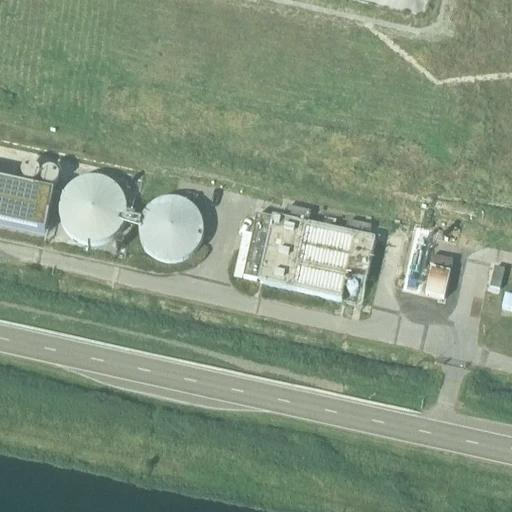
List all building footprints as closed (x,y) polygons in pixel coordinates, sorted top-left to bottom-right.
[(60,234),(114,248),(128,190),(74,177),(60,234)] [(0,183),(0,225),(44,236),(53,196),(0,183)] [(141,228),(140,237),(143,246),(148,254),(155,260),(164,264),(173,265),(182,263),(191,259),(197,252),(202,244),(203,234),(202,225),(198,217),(192,210),(184,205),(175,202),(166,203),(157,206),(149,211),(144,219),(141,228)] [(262,284),(267,286),(266,287),(341,303),(346,279),(366,284),(374,251),(375,242),(280,221),(280,223),(256,218),(248,255),(243,280),(257,283),(262,284)] [(490,289),(499,291),(504,271),(494,269),(490,289)] [(426,297),(445,301),(451,275),(432,270),(426,297)] [(511,296),(505,295),(502,310),(511,311),(511,296)]
